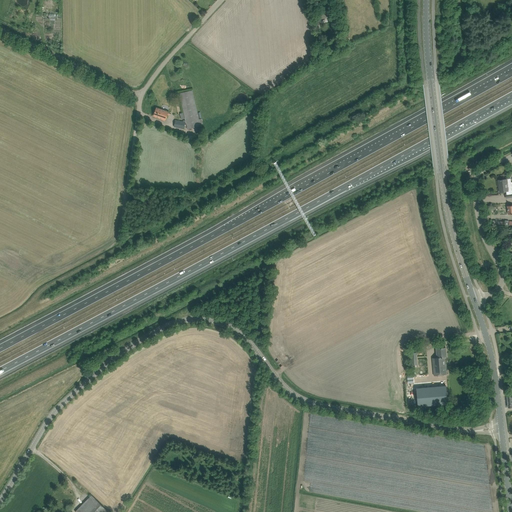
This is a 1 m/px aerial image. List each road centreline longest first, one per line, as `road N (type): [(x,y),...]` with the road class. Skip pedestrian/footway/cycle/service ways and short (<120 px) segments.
road 1 (tertiary): [(0,500),(56,409),(115,356),(184,320),(232,328),(306,401),(457,430),(501,429)]
road 2 (motorway): [(511,72),(0,351)]
road 3 (motorway): [(0,373),(511,95)]
road 4 (secondary): [(474,299),(445,196),(426,0)]
road 5 (unclassified): [(474,299),(500,287),(503,276),(482,233),(475,179),(511,155)]
road 6 (unclassified): [(140,97),(0,29)]
road 7 (secondary): [(501,429),(474,299)]
road 8 (unclassified): [(223,0),(140,97)]
road 9 (track): [(119,239),(137,117)]
